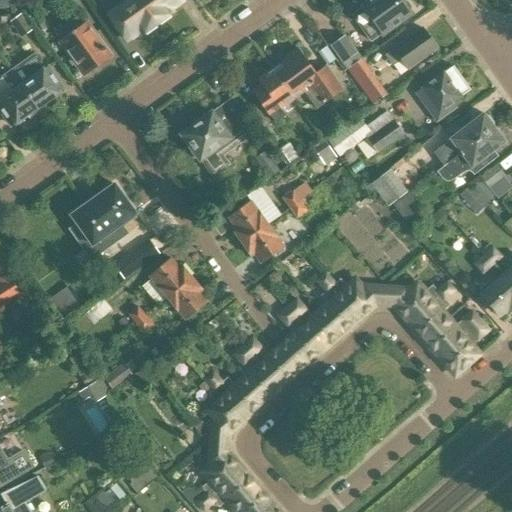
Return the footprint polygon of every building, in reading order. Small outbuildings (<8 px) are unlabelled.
[(181,0),(128,0),(118,8),(114,2),(106,7),(110,13),(108,14),(127,40),(137,33),(139,35),(172,12),(171,9),(182,0),(181,0)] [(363,9),(352,17),(370,42),(378,36),(379,36),(411,13),(402,0),(371,0),(362,7),(363,9)] [(9,22),(21,38),(32,30),(21,14),(9,22)] [(84,75),(110,56),(87,24),(86,25),(79,15),(67,24),(65,21),(53,30),(62,42),(61,43),(84,75)] [(385,55),(391,64),(393,66),(401,60),(408,70),(437,49),(422,28),(385,55)] [(345,36),(331,45),(330,46),(342,63),(347,69),(361,59),(345,36)] [(336,60),(327,47),(318,53),(328,65),(336,60)] [(285,62),(275,69),(294,97),(303,91),(316,109),(342,91),(325,67),(315,73),(299,50),(284,60),(285,62)] [(63,90),(47,67),(44,63),(44,60),(43,57),(41,54),(36,53),(11,70),(37,108),(63,90)] [(361,59),(347,69),(354,79),(372,105),(387,95),(368,69),(361,59)] [(417,93),(422,100),(437,121),(457,107),(453,102),(461,97),(470,90),(453,66),(423,88),(424,89),(417,93)] [(294,97),(275,69),(259,80),(263,86),(253,92),(268,114),(269,115),(269,114),(275,123),(285,116),(279,108),(294,97)] [(37,108),(11,70),(0,77),(0,108),(12,126),(37,108)] [(237,128),(221,106),(212,112),(180,135),(199,162),(201,160),(213,177),(229,165),(217,149),(231,139),(227,134),(237,128)] [(494,128),(483,114),(451,139),(434,152),(444,165),(445,165),(494,128)] [(359,116),(327,140),(339,157),(366,138),(371,134),(365,126),(359,116)] [(373,136),(367,140),(378,154),(397,140),(400,145),(405,141),(402,136),(405,135),(394,121),(373,136)] [(445,165),(444,165),(437,171),(438,172),(439,171),(443,177),(444,176),(446,179),(450,179),(454,177),(463,171),(466,169),(470,169),(473,174),(498,156),(494,150),(505,142),(494,128),(445,165)] [(313,148),(325,166),(337,158),(324,141),(313,148)] [(290,143),(278,153),(287,166),(300,156),(290,143)] [(254,159),(268,179),(280,170),(266,151),(254,159)] [(505,175),(502,172),(496,165),(480,177),(488,188),(505,175)] [(408,192),(392,172),(390,170),(371,184),(387,207),(408,192)] [(473,187),(489,204),(496,197),(480,180),(473,187)] [(289,208),(307,196),(312,192),(305,183),(281,198),(289,208)] [(91,243),(92,245),(94,244),(133,215),(134,215),(135,214),(134,212),(134,213),(115,186),(114,184),(112,186),(113,186),(73,215),(73,214),(71,216),(72,217),(77,224),(69,229),(78,242),(86,237),(91,243)] [(247,195),(251,202),(228,218),(234,227),(231,229),(241,243),(267,224),(260,214),(273,204),(260,186),(247,195)] [(459,195),(476,215),(486,206),(468,187),(459,195)] [(410,194),(393,205),(406,221),(415,214),(409,207),(416,201),(410,194)] [(314,205),(307,196),(289,208),(296,219),(308,211),(314,205)] [(283,247),(267,224),(241,243),(251,257),(254,254),(260,263),(283,247)] [(148,240),(124,258),(134,272),(158,254),(148,240)] [(482,253),(493,266),(504,258),(493,244),(482,253)] [(493,266),(482,253),(471,261),(482,275),(493,266)] [(14,256),(5,262),(15,278),(25,272),(14,256)] [(0,259),(0,308),(12,301),(15,306),(28,298),(15,278),(5,262),(3,259),(3,258),(0,259)] [(177,267),(171,259),(149,277),(167,298),(191,278),(180,264),(177,267)] [(511,265),(501,275),(511,287),(511,265)] [(317,282),(325,291),(330,288),(334,284),(325,274),(317,282)] [(511,309),(511,287),(501,275),(480,293),(499,316),(507,309),(510,312),(511,309)] [(203,291),(191,278),(167,298),(185,320),(207,302),(200,293),(203,291)] [(334,284),(330,288),(345,306),(357,319),(362,315),(375,303),(383,304),(385,304),(386,289),(384,289),(361,287),(355,281),(347,287),(340,279),(334,284)] [(441,295),(445,299),(454,291),(447,282),(437,291),(441,295)] [(386,289),(385,304),(387,304),(395,305),(404,315),(406,318),(410,322),(419,315),(441,295),(437,291),(432,285),(424,293),(417,285),(411,291),(388,289),(386,289)] [(327,305),(320,311),(340,334),(353,323),(357,319),(345,306),(330,288),(325,291),(326,292),(320,296),(327,305)] [(419,315),(410,322),(414,327),(425,340),(447,320),(441,312),(449,305),(445,299),(441,295),(419,315)] [(297,299),(288,307),(297,319),(307,311),(297,299)] [(135,324),(145,315),(138,306),(127,314),(135,324)] [(278,316),(288,327),(297,319),(288,307),(278,316)] [(307,311),(297,319),(323,349),(328,345),(340,334),(320,311),(313,318),(307,311)] [(469,331),(480,321),(472,311),(461,321),(469,331)] [(153,325),(145,315),(135,324),(142,333),(153,325)] [(119,323),(124,329),(130,325),(124,318),(119,323)] [(294,334),(286,341),(306,364),(319,353),(323,349),(297,319),(288,327),(294,334)] [(447,320),(425,340),(436,352),(439,357),(469,331),(461,321),(454,327),(447,320)] [(469,331),(477,340),(488,330),(480,321),(469,331)] [(469,331),(439,357),(443,361),(455,374),(477,355),(477,354),(470,346),(477,340),(469,331)] [(253,357),(262,349),(252,338),(243,346),(253,357)] [(234,354),(244,365),(253,357),(243,346),(234,354)] [(262,349),(253,357),(253,358),(279,387),(284,383),(297,372),(277,349),(268,356),(263,350),(262,349)] [(250,373),(242,379),(262,402),(274,391),(279,387),(253,358),(253,357),(244,365),(244,366),(250,373)] [(132,375),(131,374),(123,363),(108,374),(116,386),(132,375)] [(214,390),(218,386),(222,382),(213,373),(205,380),(214,390)] [(222,382),(218,386),(245,417),(249,413),(251,412),(262,402),(242,379),(235,386),(227,377),(222,382)] [(83,399),(88,396),(106,385),(101,378),(100,378),(92,383),(86,387),(78,392),(83,399)] [(215,403),(207,410),(213,416),(212,439),(227,440),(227,432),(240,421),(245,417),(218,386),(214,390),(208,395),(215,403)] [(192,424),(198,430),(204,424),(198,419),(192,424)] [(210,480),(202,487),(206,493),(210,497),(229,481),(241,470),(237,465),(226,452),(227,444),(227,442),(212,441),(212,443),(210,467),(204,472),(210,480)] [(113,444),(103,450),(108,458),(118,452),(113,444)] [(7,461),(0,449),(0,485),(32,466),(23,451),(7,461)] [(41,460),(44,467),(53,463),(50,456),(41,460)] [(138,494),(148,485),(157,477),(143,461),(126,476),(131,482),(129,485),(138,494)] [(229,481),(210,497),(214,502),(219,507),(227,500),(234,507),(257,488),(245,475),(241,470),(229,481)] [(0,509),(0,511),(30,511),(24,502),(45,490),(37,477),(0,495),(7,505),(0,509)] [(111,504),(115,508),(126,498),(115,485),(103,495),(111,504)] [(237,511),(262,511),(271,505),(267,500),(257,488),(234,507),(237,511)] [(210,497),(206,493),(196,502),(204,511),(214,502),(210,497)] [(91,509),(93,511),(104,511),(111,504),(103,495),(100,499),(91,509)]
